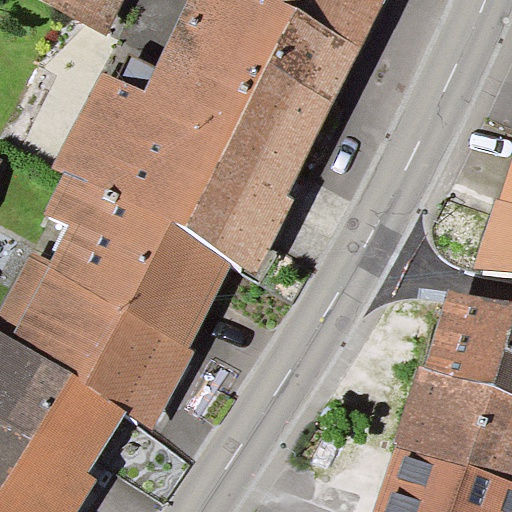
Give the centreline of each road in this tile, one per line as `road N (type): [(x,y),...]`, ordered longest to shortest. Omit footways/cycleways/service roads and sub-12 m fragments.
road 1 (tertiary): [(365,252),(196,511)]
road 2 (tertiary): [(483,0),(365,252)]
road 3 (residential): [(511,297),(365,252)]
